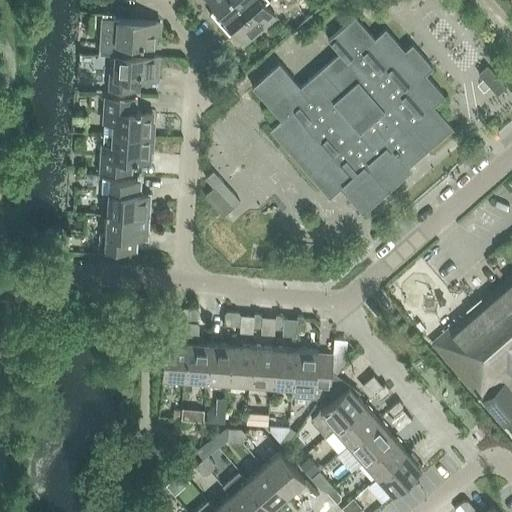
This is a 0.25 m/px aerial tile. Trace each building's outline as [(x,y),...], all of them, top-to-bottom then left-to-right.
[(209,14),(218,24),(245,0),(208,0),(215,8),(209,14)] [(245,0),(218,24),(227,35),(233,30),(245,43),(275,17),(264,3),(267,0),(245,0)] [(301,89),(278,63),(252,86),(280,119),(269,129),(328,197),(339,187),(362,213),(411,170),(402,158),(418,144),(425,152),(452,128),(432,106),(444,96),(424,74),(431,67),(411,44),(404,50),(385,28),(374,37),(355,16),(328,39),(339,52),(309,78),(311,80),(301,89)] [(98,54),(116,55),(116,54),(140,56),(140,55),(140,44),(154,45),(155,34),(159,34),(160,22),(101,18),(98,54)] [(116,54),(116,55),(115,68),(110,67),(109,89),(133,91),(134,79),(156,80),(157,67),(153,67),(154,56),(140,55),(140,56),(116,54)] [(505,87),(487,66),(479,73),(497,94),(505,87)] [(106,98),(104,122),(105,122),(104,133),(113,134),(153,137),(154,122),(152,122),(153,113),(140,112),(140,110),(132,109),(133,99),(106,98)] [(153,137),(113,134),(112,146),(102,145),(101,169),(128,171),(129,161),(137,161),(137,160),(150,160),(150,151),(152,151),(153,137)] [(212,170),(205,176),(214,186),(226,200),(231,206),(238,199),(212,170)] [(106,212),(106,214),(148,216),(149,194),(134,193),(135,180),(102,178),(101,192),(109,193),(107,212),(106,212)] [(206,193),(204,195),(221,214),(223,216),(224,215),(232,208),(233,207),(231,206),(226,200),(214,186),(213,187),(206,193)] [(148,216),(106,214),(106,216),(107,216),(106,235),(99,234),(98,249),(131,251),(132,238),(147,239),(148,216)] [(494,256),(493,256),(492,257),(491,257),(490,258),(489,259),(489,260),(489,261),(489,262),(489,263),(490,264),(491,265),(492,265),(493,265),(494,265),(495,265),(496,265),(496,264),(497,264),(497,263),(498,262),(498,261),(498,260),(497,259),(497,258),(496,258),(496,257),(495,257),(494,256)] [(511,270),(500,281),(432,343),(447,360),(503,425),(511,417),(511,270)] [(180,321),(188,322),(190,308),(185,307),(181,310),(180,321)] [(190,308),(188,322),(196,323),(197,312),(194,308),(190,308)] [(223,324),(232,325),(233,311),(227,311),(224,314),(223,324)] [(233,311),(232,325),(239,326),(240,314),(238,311),(233,311)] [(254,312),(253,327),(261,327),(261,316),(259,313),(254,312)] [(275,314),(275,328),(282,329),(283,318),(280,315),(275,314)] [(297,316),(296,330),(304,330),(304,319),(302,316),(297,316)] [(187,340),(184,378),(206,379),(208,341),(199,341),(199,334),(198,333),(199,325),(196,323),(188,322),(187,340)] [(161,376),(184,378),(187,340),(165,338),(161,376)] [(206,379),(227,381),(230,343),(208,341),(206,379)] [(227,381),(249,382),(251,344),(230,343),(227,381)] [(249,382),(270,384),(273,346),(251,344),(249,382)] [(270,384),(292,386),(294,347),(273,346),(270,384)] [(294,347),(292,386),(291,396),(320,398),(333,380),(335,353),(317,351),(317,349),(294,347)] [(326,405),(310,418),(325,435),(334,428),(364,402),(357,395),(360,393),(336,375),(333,380),(320,398),(326,405)] [(384,384),(374,393),(379,399),(387,392),(388,388),(384,384)] [(207,408),(206,420),(222,421),(225,421),(226,399),(226,396),(217,396),(216,404),(212,404),(207,408)] [(399,400),(388,409),(393,415),(402,408),(402,404),(399,400)] [(334,428),(349,444),(378,419),(364,402),(334,428)] [(173,409),(172,418),(181,419),(181,413),(182,410),(173,409)] [(247,412),(246,423),(263,424),(268,424),(268,422),(269,414),(247,412)] [(349,444),(363,461),(392,435),(378,419),(349,444)] [(268,424),(268,427),(280,442),(289,429),(289,423),(268,422),(268,424)] [(229,442),(235,443),(235,428),(227,428),(227,439),(229,442)] [(235,428),(235,443),(243,443),(243,431),(240,428),(235,428)] [(289,429),(280,442),(285,448),(295,433),(289,429)] [(363,461),(378,477),(407,452),(392,435),(363,461)] [(279,450),(262,465),(287,494),(304,479),(279,450)] [(407,452),(378,477),(392,493),(421,468),(407,452)] [(207,455),(201,460),(210,471),(214,467),(214,463),(207,455)] [(309,457),(299,465),(310,477),(318,470),(320,469),(309,457)] [(210,471),(201,460),(194,465),(202,473),(206,474),(210,471)] [(262,465),(245,479),(271,508),(287,494),(262,465)] [(318,470),(310,477),(320,488),(323,490),(327,492),(333,487),(318,470)] [(240,473),(224,487),(229,493),(245,511),(265,511),(271,508),(245,479),(240,473)] [(327,492),(336,503),(340,499),(340,495),(333,487),(327,492)] [(245,511),(229,493),(213,508),(216,511),(245,511)] [(160,496),(151,504),(156,509),(164,501),(160,496)] [(365,511),(353,498),(341,508),(344,511),(365,511)] [(464,500),(460,504),(466,511),(470,511),(475,509),(467,501),(464,500)]
